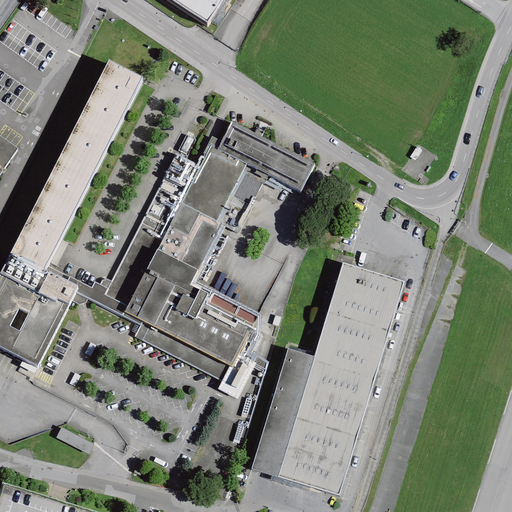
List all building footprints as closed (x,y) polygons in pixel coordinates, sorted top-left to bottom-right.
[(175,0),(207,21),(220,0),(175,0)] [(11,252),(43,269),(140,77),(109,60),(11,252)] [(232,121),(221,141),(217,149),(247,164),(269,175),(300,192),(315,164),(232,121)] [(0,136),(0,173),(17,149),(0,136)] [(217,222),(247,164),(217,149),(221,141),(212,137),(196,165),(175,153),(112,282),(107,279),(103,280),(100,285),(94,282),(92,288),(70,277),(68,282),(77,286),(74,293),(141,325),(136,337),(221,381),(217,389),(238,399),(256,364),(238,354),(252,325),(258,314),(210,288),(193,279),(221,224),(217,222)] [(264,184),(269,175),(247,164),(217,222),(221,224),(239,233),(252,207),(250,206),(262,183),(264,184)] [(43,269),(11,252),(0,273),(0,346),(36,365),(74,293),(77,286),(68,282),(43,269)] [(341,265),(315,355),(376,373),(405,282),(341,265)] [(339,495),(376,373),(315,355),(288,347),(251,469),(339,495)] [(93,444),(61,427),(55,438),(88,454),(93,444)] [(96,511),(2,483),(0,488),(0,511),(96,511)]
